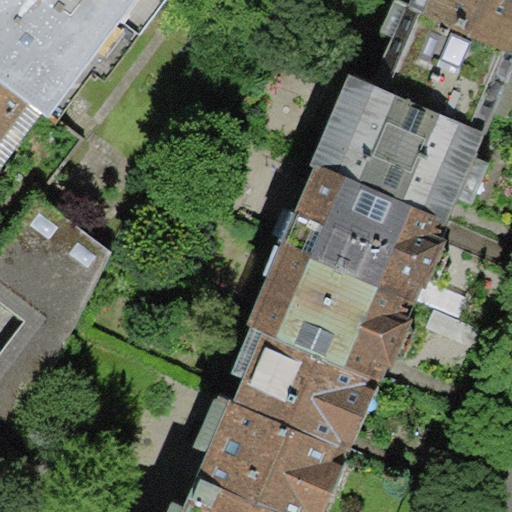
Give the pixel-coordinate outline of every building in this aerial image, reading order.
[(0,0),(0,85),(23,103),(52,125),(133,17),(110,0),(0,0)] [(110,0),(133,17),(145,0),(110,0)] [(285,0),(297,8),(302,0),(285,0)] [(511,0),(428,0),(421,18),(509,56),(511,48),(511,0)] [(489,101),(495,104),(496,100),(505,79),(500,77),(509,56),(421,18),(405,11),(371,91),(474,135),(489,101)] [(326,175),(437,222),(451,190),(474,135),(371,91),(348,81),(321,143),(325,145),(326,143),(338,148),(326,175)] [(0,133),(23,103),(0,85),(0,133)] [(301,222),(289,252),(403,301),(412,281),(418,284),(430,283),(433,277),(444,255),(441,254),(435,245),(429,242),(437,222),(326,175),(316,170),(295,219),(301,222)] [(103,257),(32,204),(0,247),(0,305),(24,324),(0,355),(0,425),(14,436),(103,257)] [(395,321),(403,301),(289,252),(276,282),(269,279),(248,327),(263,334),(369,379),(378,360),(384,363),(395,361),(397,362),(400,356),(410,333),(408,332),(401,324),(395,321)] [(369,381),(369,379),(263,334),(231,407),(338,453),(348,430),(353,418),(363,415),(373,391),(369,381)] [(227,405),(181,511),(312,511),(320,494),(330,491),(341,467),(336,457),(338,453),(231,407),(227,405)]
